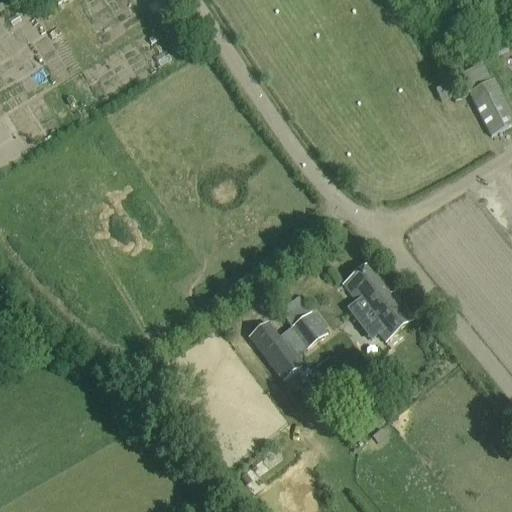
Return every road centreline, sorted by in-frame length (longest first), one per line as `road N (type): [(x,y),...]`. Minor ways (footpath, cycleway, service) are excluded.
road 1 (track): [(511,395),(382,237),(301,161),(192,0)]
road 2 (track): [(382,237),(511,155)]
